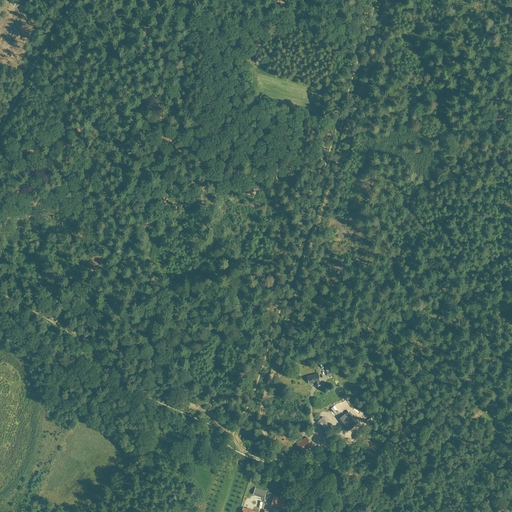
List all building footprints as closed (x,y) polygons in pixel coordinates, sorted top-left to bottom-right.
[(334,375),(334,374),(337,373),(336,370),(333,371),(334,370),(332,364),(325,366),(327,372),(328,376),(334,375)] [(307,376),(310,384),(315,383),(316,386),(320,385),(319,382),(320,381),(318,374),(307,376)] [(345,414),(338,419),(348,432),(355,427),(345,414)] [(328,436),(329,436),(334,431),(323,417),(317,422),(328,436)] [(303,453),(313,445),(306,437),(297,445),(303,453)] [(265,496),(267,491),(255,487),(254,492),(265,496)] [(274,496),(273,501),(272,504),(291,510),(293,502),(274,496)]
